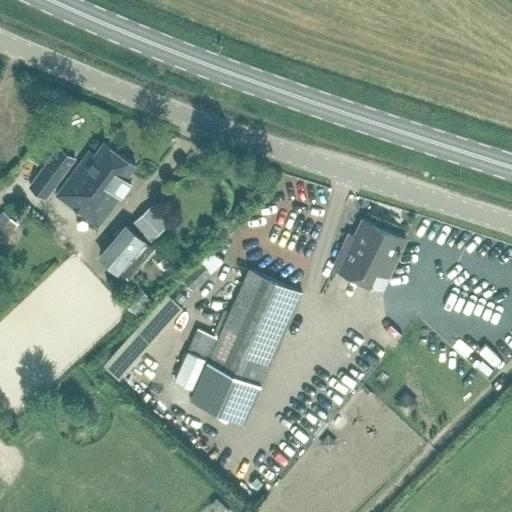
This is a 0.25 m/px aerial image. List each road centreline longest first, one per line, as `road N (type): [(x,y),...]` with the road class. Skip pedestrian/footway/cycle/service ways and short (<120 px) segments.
road 1 (unclassified): [(511,223),(224,130),(0,40)]
road 2 (primary): [(511,166),(245,78),(51,0)]
